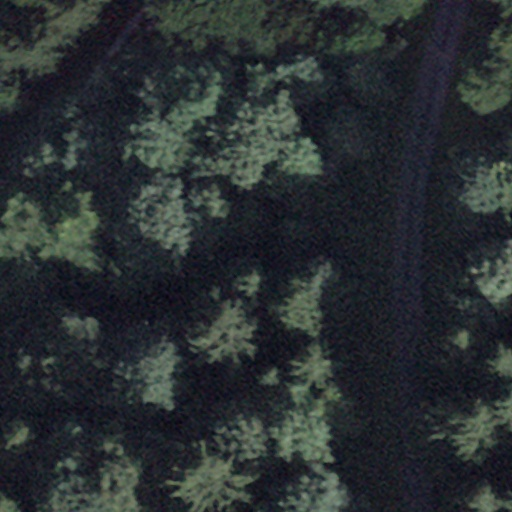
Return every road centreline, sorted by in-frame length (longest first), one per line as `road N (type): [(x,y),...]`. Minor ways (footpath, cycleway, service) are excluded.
road 1 (track): [(456,0),(412,189),(400,343),(404,511)]
road 2 (track): [(160,0),(0,249)]
